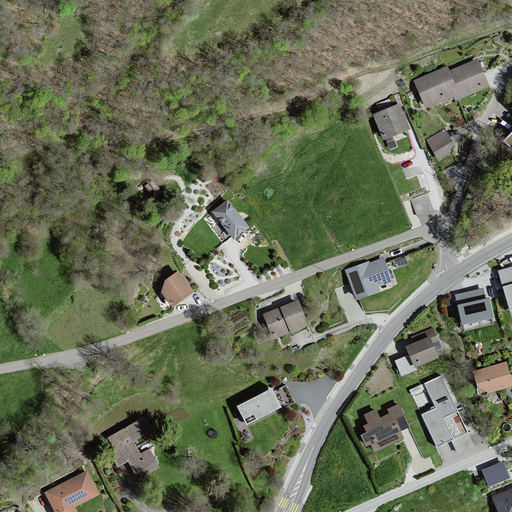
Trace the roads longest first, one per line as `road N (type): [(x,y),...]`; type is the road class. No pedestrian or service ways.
road 1 (residential): [(0,370),(95,350),(425,230),(450,242)]
road 2 (tertiary): [(444,277),(384,336),(341,395),(285,511)]
road 3 (residential): [(450,242),(456,202),(511,74)]
road 4 (residential): [(511,447),(361,511)]
